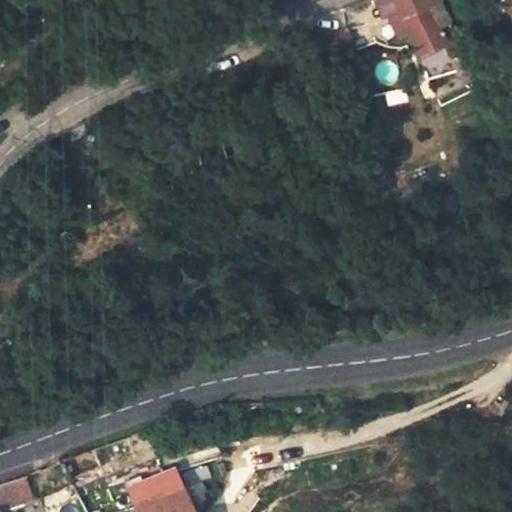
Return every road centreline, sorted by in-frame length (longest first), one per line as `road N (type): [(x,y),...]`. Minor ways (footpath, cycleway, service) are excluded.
road 1 (secondary): [(511,320),(431,345),(266,369),(114,408),(0,454)]
road 2 (unclassified): [(315,0),(65,108),(0,154)]
